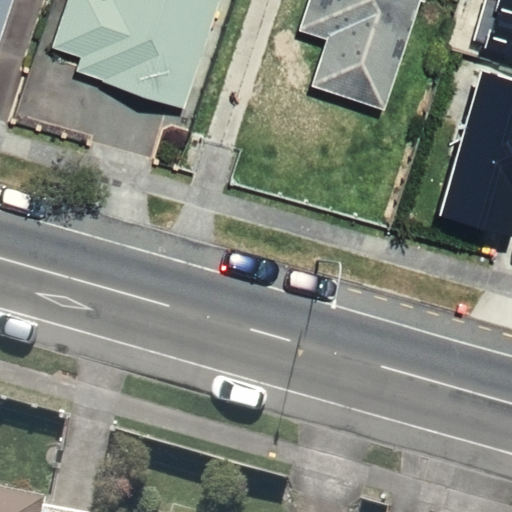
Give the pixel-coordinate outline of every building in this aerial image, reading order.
[(54,0),(43,39),(70,47),(63,68),(179,103),(210,0),(54,0)] [(294,0),(287,26),(314,34),(299,83),(377,105),(407,0),(294,0)] [(511,0),(490,0),(480,35),(511,43),(511,0)] [(511,78),(471,67),(429,212),(504,233),(511,210),(511,78)] [(36,511),(39,497),(40,493),(0,485),(0,511),(36,511)] [(88,511),(89,506),(39,497),(36,511),(88,511)]
